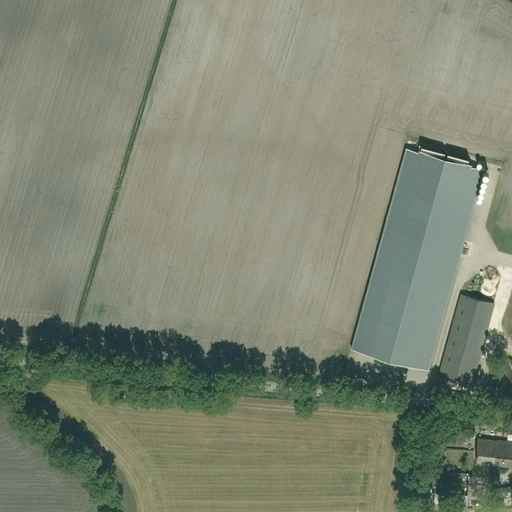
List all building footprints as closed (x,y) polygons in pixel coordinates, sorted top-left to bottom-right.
[(351,348),(429,369),(483,170),(484,169),(467,165),(469,158),(448,152),(446,159),(443,158),(445,151),(420,144),(418,151),(406,148),(406,149),(352,348),(351,347),(351,348)] [(473,381),(494,303),(461,294),(440,372),(473,381)] [(511,359),(508,358),(497,396),(511,399),(511,359)] [(496,467),(511,468),(511,442),(478,439),(477,464),(496,466),(496,467)] [(497,499),(511,495),(508,486),(494,490),(497,499)]
